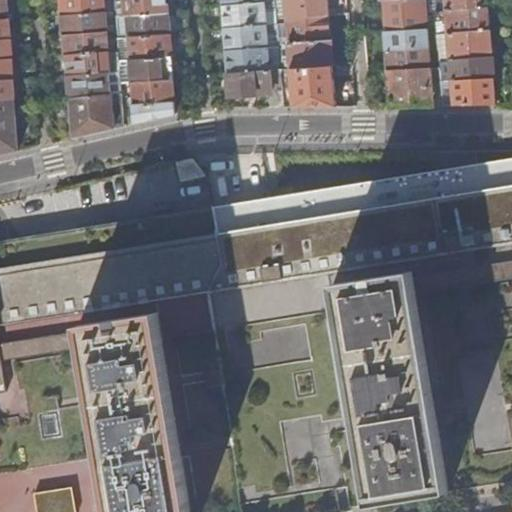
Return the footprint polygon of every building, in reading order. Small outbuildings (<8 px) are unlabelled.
[(0,0),(0,21),(10,21),(8,0),(0,0)] [(105,12),(103,0),(61,0),(63,15),(105,12)] [(168,13),(167,0),(113,0),(115,18),(168,13)] [(273,0),(221,0),(222,9),(274,4),(273,0)] [(328,15),(326,0),(273,0),(274,4),(275,19),(284,19),(328,15)] [(436,14),(434,0),(393,0),(395,29),(427,27),(437,26),(436,14)] [(489,9),(487,0),(434,0),(436,14),(489,9)] [(275,19),(274,4),(222,9),(224,30),(276,27),(275,19)] [(490,32),(489,9),(436,14),(437,26),(447,25),(448,36),(490,32)] [(106,32),(105,12),(63,15),(65,35),(106,32)] [(170,34),(168,13),(115,18),(116,39),(170,34)] [(330,40),(328,15),(284,19),(287,39),(277,40),(277,45),(330,40)] [(0,40),(11,39),(10,21),(0,21),(0,40)] [(438,47),(437,26),(427,27),(428,47),(438,47)] [(277,45),(277,40),(276,27),(224,30),(226,51),(277,47),(277,45)] [(395,29),(384,29),(386,51),(428,47),(427,27),(395,29)] [(108,51),(106,32),(65,35),(66,55),(108,51)] [(492,59),(490,32),(448,36),(450,62),(492,59)] [(172,57),(170,34),(116,39),(118,60),(172,57)] [(0,60),(13,60),(11,39),(0,40),(0,60)] [(332,65),(330,40),(277,45),(277,47),(277,50),(287,50),(287,59),(278,60),(279,70),(332,65)] [(279,70),(278,60),(277,50),(277,47),(226,51),(228,74),(279,71),(279,70)] [(440,63),(438,47),(428,47),(386,51),(388,71),(440,66),(440,63)] [(109,66),(108,51),(66,55),(68,76),(119,72),(118,66),(109,66)] [(174,79),(172,57),(118,60),(118,66),(119,72),(120,83),(132,82),(174,79)] [(494,78),(492,59),(450,62),(440,63),(440,66),(441,83),(494,78)] [(0,80),(14,79),(13,60),(0,60),(0,80)] [(335,91),(332,65),(279,70),(279,71),(281,92),(335,91)] [(443,106),(441,83),(440,66),(388,71),(391,106),(443,106)] [(281,92),(279,71),(228,74),(229,95),(269,93),(271,107),(282,107),(281,92)] [(121,94),(120,83),(119,72),(68,76),(70,98),(121,94)] [(496,105),(494,78),(441,83),(443,106),(470,105),(496,105)] [(0,100),(16,100),(14,79),(0,80),(0,100)] [(176,114),(174,79),(132,82),(134,103),(133,103),(134,123),(176,114)] [(123,126),(121,94),(70,98),(73,138),(97,132),(123,126)] [(0,155),(20,151),(16,100),(0,100),(0,155)] [(511,160),(240,203),(215,207),(225,262),(210,291),(511,242),(511,160)] [(225,262),(215,207),(0,242),(0,325),(159,300),(210,291),(225,262)] [(335,285),(369,505),(449,492),(414,271),(335,285)] [(191,511),(161,313),(159,300),(0,325),(0,338),(80,326),(109,511),(191,511)] [(0,511),(102,511),(99,481),(80,484),(80,488),(32,494),(29,471),(0,474),(0,511)]
